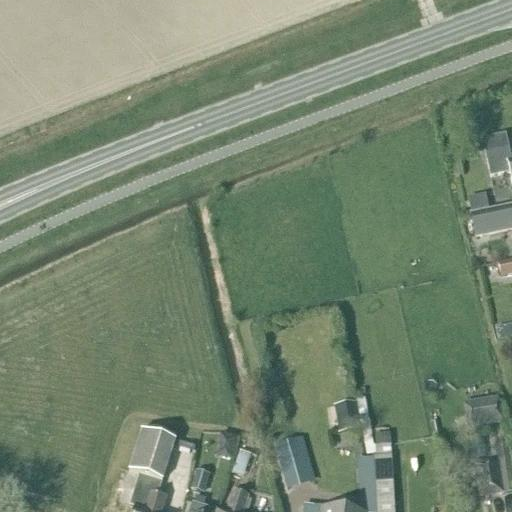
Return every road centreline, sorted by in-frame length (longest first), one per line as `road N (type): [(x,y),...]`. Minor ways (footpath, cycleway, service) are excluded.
road 1 (primary): [(132,150),(511,9)]
road 2 (primary): [(0,213),(132,150)]
road 3 (primary): [(132,150),(96,155),(0,194)]
